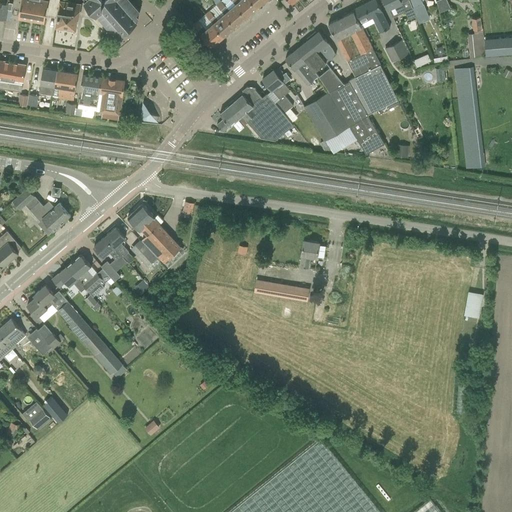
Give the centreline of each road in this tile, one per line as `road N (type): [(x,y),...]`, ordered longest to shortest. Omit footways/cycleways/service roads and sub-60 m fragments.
road 1 (unclassified): [(511,242),(170,191),(142,176)]
road 2 (tertiary): [(210,98),(329,0)]
road 3 (residential): [(132,52),(109,64),(0,47)]
road 4 (unclassified): [(0,295),(104,207)]
